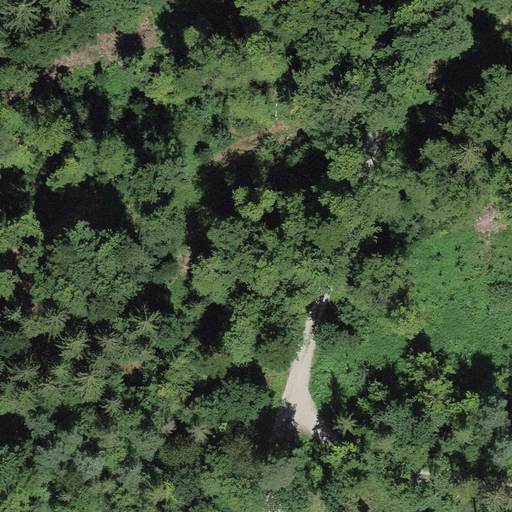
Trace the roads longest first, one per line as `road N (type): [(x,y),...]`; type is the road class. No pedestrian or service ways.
road 1 (track): [(441,0),(284,399)]
road 2 (track): [(511,462),(284,399)]
